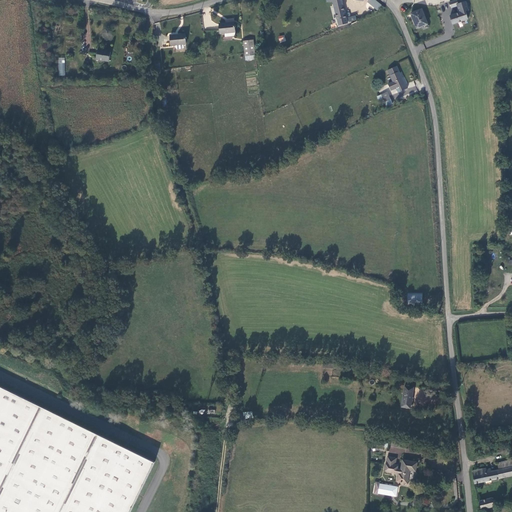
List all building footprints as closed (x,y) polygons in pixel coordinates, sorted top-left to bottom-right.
[(373,0),(354,0),(365,2),(364,0),(370,0),(369,5),(378,11),(381,7),(373,0)] [(469,10),(466,1),(458,4),(460,12),(450,16),(451,16),(452,22),(453,24),(468,19),(466,11),(469,10)] [(343,5),(335,7),(341,27),(349,24),(343,5)] [(412,15),(417,29),(427,26),(422,11),(412,15)] [(235,25),(220,26),(221,35),(225,35),(225,39),(236,38),(235,25)] [(185,47),(184,37),(169,38),(170,48),(185,47)] [(255,57),(253,42),(243,43),(245,58),(255,57)] [(97,50),(97,53),(96,60),(109,62),(110,52),(97,50)] [(407,87),(403,80),(401,74),(392,78),(395,84),(390,87),(393,93),(407,87)] [(393,100),(389,93),(384,96),(387,103),(393,100)] [(422,293),(407,293),(407,303),(422,303),(422,293)] [(130,511),(155,462),(0,386),(0,511),(130,511)] [(402,386),(399,406),(409,408),(411,393),(410,392),(411,387),(402,386)] [(400,460),(399,470),(395,470),(396,466),(393,466),(394,459),(386,458),(384,472),(397,474),(396,482),(406,483),(408,471),(413,471),(415,462),(400,460)] [(473,484),(511,475),(511,459),(500,463),(501,469),(496,470),(489,472),(481,474),(480,470),(480,469),(474,471),(470,472),(473,484)] [(396,490),(380,488),(379,497),(395,499),(396,490)] [(481,510),(493,507),(491,499),(479,502),(481,510)]
